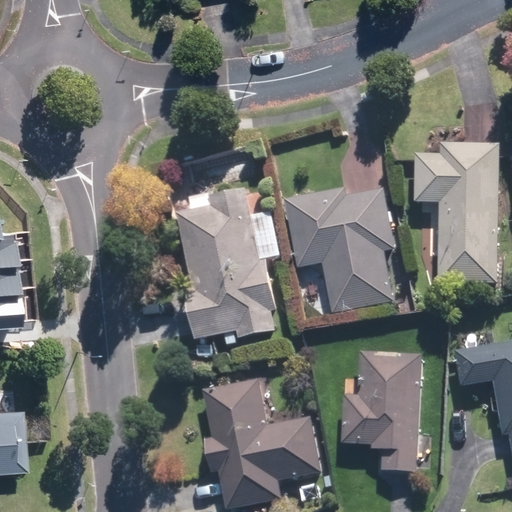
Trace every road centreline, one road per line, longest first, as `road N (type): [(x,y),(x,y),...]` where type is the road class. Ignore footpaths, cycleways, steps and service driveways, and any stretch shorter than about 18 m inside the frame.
road 1 (residential): [(122,90),(291,77),(497,0)]
road 2 (residential): [(120,511),(98,251),(81,151)]
